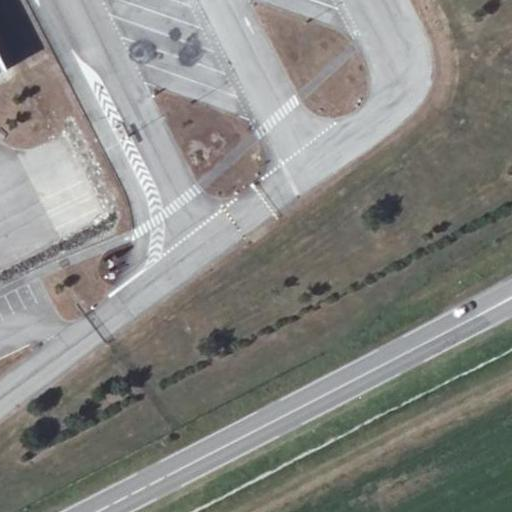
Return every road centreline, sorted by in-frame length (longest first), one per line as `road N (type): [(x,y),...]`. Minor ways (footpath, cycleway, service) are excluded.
road 1 (primary): [(511,295),(93,511)]
road 2 (unknown): [(57,0),(189,261)]
road 3 (unknown): [(305,167),(386,102),(394,53),(371,0)]
road 4 (unknown): [(214,0),(305,167)]
road 5 (unknown): [(189,261),(69,353)]
road 6 (unknown): [(189,261),(305,167)]
